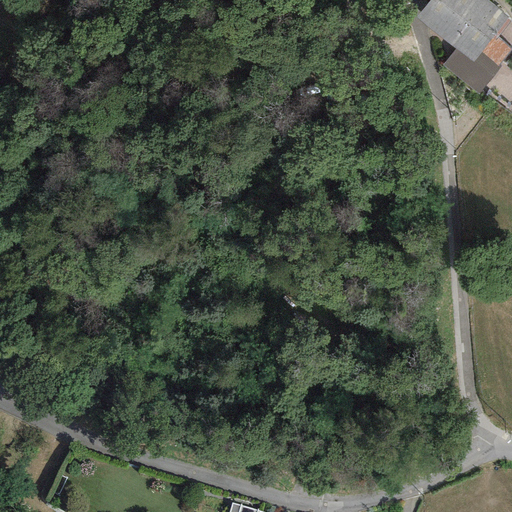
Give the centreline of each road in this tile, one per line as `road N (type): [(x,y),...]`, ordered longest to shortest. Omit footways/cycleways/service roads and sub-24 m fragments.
road 1 (unclassified): [(0,395),(171,465),(376,502),(486,450),(511,456)]
road 2 (track): [(0,187),(34,27),(48,0)]
